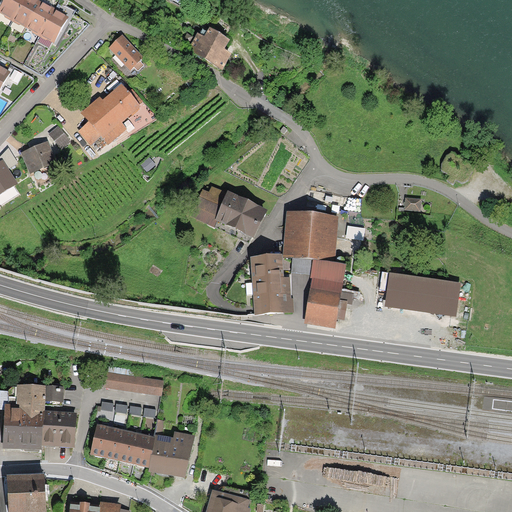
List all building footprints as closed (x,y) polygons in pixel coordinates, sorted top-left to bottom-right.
[(49,40),(54,43),(68,17),(60,12),(50,7),(37,0),(4,0),(0,8),(0,13),(5,16),(5,18),(18,25),(21,25),(32,31),(33,34),(46,41),(49,40)] [(199,35),(190,49),(209,60),(223,68),(230,56),(224,52),(230,42),(211,31),(206,39),(199,35)] [(145,57),(124,35),(109,49),(131,71),(134,67),(138,71),(144,65),(140,61),(145,57)] [(0,91),(11,72),(2,68),(0,66),(0,91)] [(128,93),(122,85),(105,101),(101,97),(81,114),(88,123),(78,132),(91,146),(102,137),(110,146),(128,129),(123,123),(141,108),(139,105),(143,102),(132,90),(128,93)] [(59,126),(49,134),(62,149),(71,141),(59,126)] [(38,146),(21,153),(30,174),(54,164),(45,143),(38,146)] [(150,157),(141,165),(148,173),(157,165),(150,157)] [(0,163),(0,196),(18,185),(3,161),(0,163)] [(215,228),(218,222),(216,221),(225,201),(203,191),(191,217),(215,228)] [(268,210),(229,192),(225,201),(216,221),(218,222),(242,233),(254,239),(268,210)] [(405,211),(421,211),(422,199),(405,198),(405,211)] [(339,217),(287,212),(283,256),(335,260),(339,217)] [(365,242),(366,229),(349,228),(347,241),(365,242)] [(282,257),(251,259),(252,281),(255,316),(296,313),(295,298),(291,298),(290,279),(283,279),(282,257)] [(335,331),(337,320),(346,321),(348,305),(353,306),(355,294),(341,292),(346,265),(313,260),(310,279),(312,280),(304,326),(335,331)] [(386,308),(457,318),(462,283),(391,273),(386,308)] [(165,381),(107,373),(104,388),(162,397),(165,381)] [(43,447),(44,412),(46,387),(18,386),(17,405),(5,405),(4,449),(43,451),(43,447)] [(47,402),(64,403),(65,387),(47,387),(47,402)] [(114,404),(102,402),(101,411),(113,412),(114,404)] [(128,406),(116,404),(115,413),(127,414),(128,406)] [(142,408),(130,406),(129,415),(141,416),(142,408)] [(157,411),(145,409),(144,417),(155,419),(157,411)] [(44,412),(43,447),(59,448),(75,449),(77,414),(44,412)] [(98,427),(91,456),(149,468),(152,457),(153,457),(157,440),(152,439),(139,436),(124,433),(110,429),(98,427)] [(149,468),(149,473),(185,479),(195,437),(175,433),(174,439),(157,436),(157,440),(153,457),(152,457),(149,468)] [(26,477),(7,478),(8,511),(46,511),(44,476),(26,477)] [(251,511),(252,510),(249,509),(251,501),(250,501),(252,492),(224,486),(222,494),(213,491),(207,511),(251,511)] [(100,511),(101,506),(71,503),(69,511),(100,511)] [(101,503),(101,506),(100,511),(129,511),(130,511),(120,510),(121,505),(101,503)]
